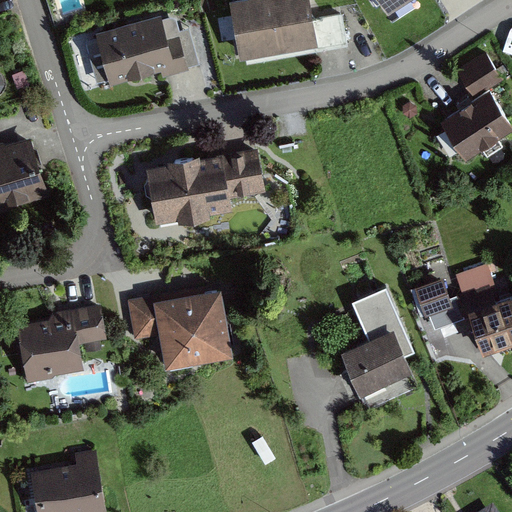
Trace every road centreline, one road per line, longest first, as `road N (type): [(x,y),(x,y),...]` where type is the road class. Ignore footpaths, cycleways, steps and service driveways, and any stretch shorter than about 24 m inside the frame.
road 1 (residential): [(507,0),(373,79),(74,138)]
road 2 (residential): [(0,279),(72,266),(92,251),(99,227),(74,138)]
road 3 (secondary): [(358,511),(511,430)]
road 4 (residential): [(74,138),(29,0)]
